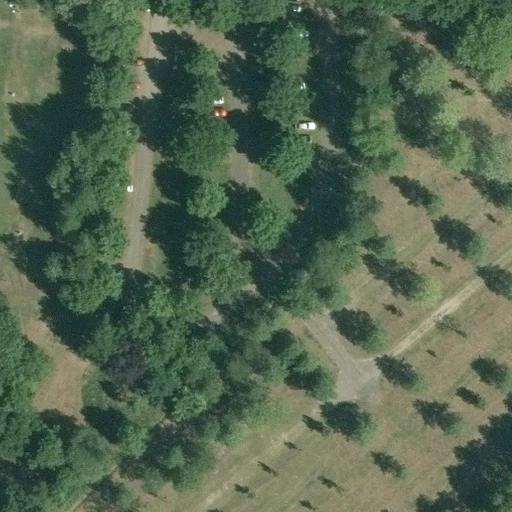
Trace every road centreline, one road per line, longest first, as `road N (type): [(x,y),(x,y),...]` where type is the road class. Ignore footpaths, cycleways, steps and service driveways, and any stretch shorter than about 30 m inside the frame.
road 1 (unknown): [(356,379),(202,511)]
road 2 (track): [(356,379),(511,254)]
